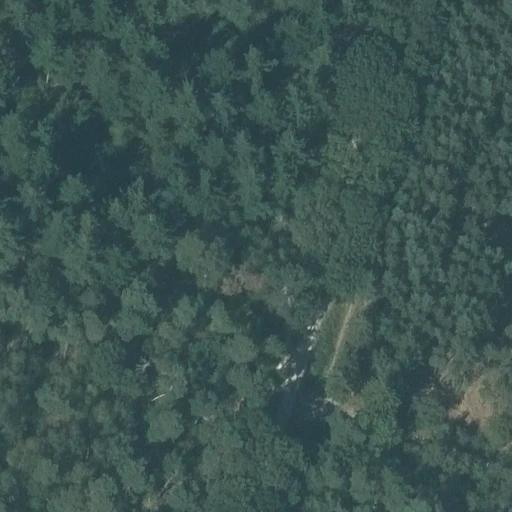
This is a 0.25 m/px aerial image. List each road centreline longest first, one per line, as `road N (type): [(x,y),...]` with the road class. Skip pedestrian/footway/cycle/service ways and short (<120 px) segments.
road 1 (track): [(248,511),(416,0)]
road 2 (track): [(511,471),(268,394)]
